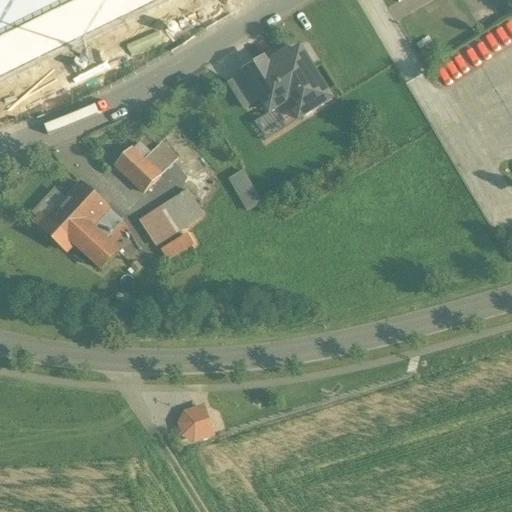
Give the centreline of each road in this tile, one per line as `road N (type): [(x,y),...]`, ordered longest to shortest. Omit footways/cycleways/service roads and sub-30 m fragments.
road 1 (tertiary): [(511,298),(262,357),(122,361),(0,344)]
road 2 (residential): [(0,148),(120,98),(283,0)]
road 3 (track): [(200,511),(145,424),(122,361)]
